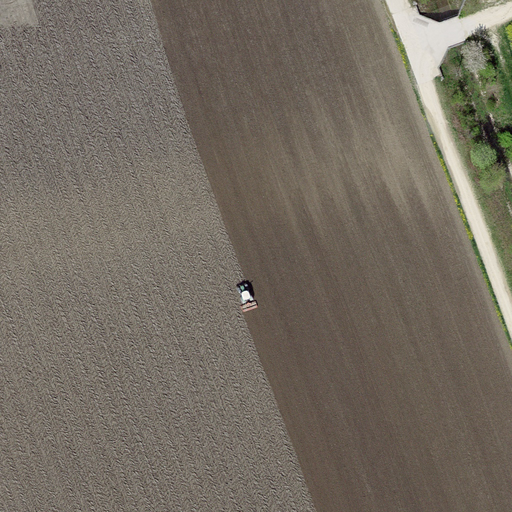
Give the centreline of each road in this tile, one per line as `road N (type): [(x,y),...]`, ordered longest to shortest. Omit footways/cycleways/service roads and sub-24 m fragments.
road 1 (track): [(511,323),(393,0)]
road 2 (motorway): [(0,62),(268,0)]
